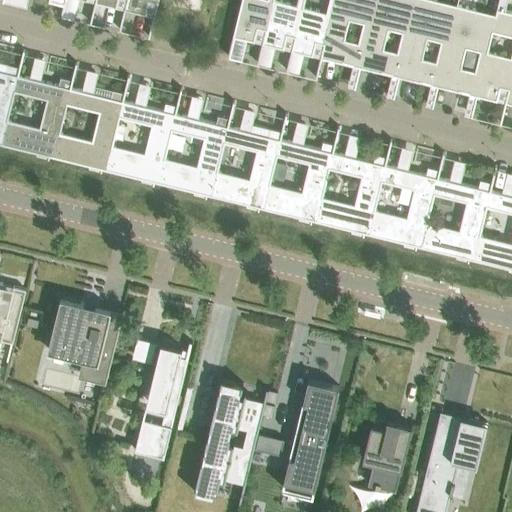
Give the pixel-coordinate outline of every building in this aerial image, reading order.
[(158,1),(158,0),(126,0),(124,8),(126,8),(146,13),(148,0),(155,0),(157,0),(158,1)] [(273,0),(241,0),(233,34),(235,35),(254,40),(258,25),(266,27),(273,0)] [(303,5),(304,0),(299,0),(298,4),(283,0),(273,0),(266,27),(262,42),(264,42),(284,47),(287,32),(295,34),(296,34),(303,5)] [(316,39),(324,41),(325,42),(335,0),(330,0),(327,11),(303,5),(296,34),(295,34),(291,49),(293,49),(313,54),(316,39)] [(360,65),(360,66),(376,0),(335,0),(325,42),(324,41),(321,56),(322,56),(360,65)] [(376,0),(360,66),(361,66),(398,75),(399,75),(417,0),(376,0)] [(417,0),(399,75),(400,75),(415,79),(437,84),(438,85),(458,4),(443,0),(417,0)] [(496,13),(492,29),(511,33),(511,54),(488,49),(477,94),(497,99),(501,85),(509,87),(511,75),(511,10),(505,9),(507,0),(498,0),(496,13)] [(458,4),(438,85),(439,85),(476,94),(477,94),(488,49),(492,29),(496,13),(458,4)] [(0,141),(2,142),(8,118),(15,89),(18,73),(19,74),(21,66),(19,66),(8,63),(6,71),(0,68),(0,141)] [(42,126),(8,118),(2,142),(37,151),(37,152),(48,155),(48,156),(49,156),(50,154),(54,155),(60,130),(67,102),(71,86),(73,79),(72,78),(61,76),(59,83),(19,74),(18,73),(15,89),(49,97),(42,126)] [(60,130),(54,155),(90,163),(89,165),(101,168),(101,169),(102,169),(103,167),(106,167),(112,143),(119,114),(123,99),(124,99),(126,92),(124,91),(113,88),(111,96),(71,86),(67,102),(101,110),(94,139),(60,130)] [(146,152),(112,143),(106,167),(142,176),(142,178),(153,181),(153,182),(154,182),(155,179),(159,180),(165,156),(172,127),(175,112),(176,112),(178,104),(177,104),(166,101),(164,109),(124,99),(123,99),(119,114),(153,123),(146,152)] [(199,164),(165,156),(159,180),(194,189),(194,191),(206,193),(205,195),(207,195),(207,192),(211,193),(217,169),(224,140),(228,125),(229,125),(231,117),(229,117),(218,114),(216,122),(176,112),(175,112),(172,127),(206,136),(199,164)] [(251,177),(217,169),(211,193),(247,202),(247,203),(258,206),(258,208),(259,208),(260,205),(264,206),(270,182),(277,153),(280,138),(281,138),(283,130),(282,130),(271,127),(269,135),(229,125),(228,125),(224,140),(258,148),(251,177)] [(270,182),(264,206),(299,215),(299,216),(311,219),(310,220),(312,221),(312,218),(316,219),(322,195),(329,166),(333,150),(334,151),(336,143),(334,143),(323,140),(321,148),(281,138),(280,138),(277,153),(311,161),(304,190),(270,182)] [(356,203),(322,195),(316,219),(352,227),(351,229),(363,232),(363,233),(364,233),(365,231),(369,232),(374,207),(381,179),(385,163),(386,163),(388,156),(386,155),(375,153),(373,160),(334,151),(333,150),(329,166),(363,174),(356,203)] [(409,216),(374,207),(369,232),(404,240),(404,242),(415,245),(416,245),(415,246),(416,246),(417,244),(421,244),(427,220),(433,192),(434,192),(438,176),(440,169),(439,168),(428,166),(426,173),(415,171),(386,163),(385,163),(381,179),(416,187),(409,216)] [(460,228),(427,220),(421,244),(457,253),(456,255),(468,258),(468,259),(469,259),(470,256),(473,257),(479,233),(486,205),(490,189),(491,189),(493,181),(491,181),(480,178),(478,186),(438,176),(434,192),(467,200),(460,228)] [(490,189),(486,205),(511,211),(511,241),(479,233),(473,257),(509,266),(509,268),(511,268),(511,194),(491,189),(490,189)] [(0,342),(1,338),(12,340),(7,360),(8,360),(26,288),(0,281),(0,342)] [(96,305),(95,308),(94,311),(82,309),(84,302),(61,296),(52,332),(48,348),(68,353),(68,354),(71,355),(96,360),(92,376),(107,380),(122,315),(110,312),(111,308),(96,305)] [(180,355),(182,347),(182,346),(161,341),(161,342),(154,372),(147,400),(166,405),(162,422),(151,419),(140,445),(163,451),(162,455),(164,456),(193,341),(190,340),(186,356),(180,355)] [(247,390),(245,389),(244,395),(240,394),(241,392),(240,392),(241,388),(242,388),(243,382),(242,381),(241,383),(223,378),(224,377),(222,377),(220,383),(221,383),(220,387),(219,387),(217,398),(217,402),(216,402),(210,426),(211,426),(209,435),(208,435),(205,444),(206,445),(205,449),(204,448),(204,451),(205,451),(202,460),(196,481),(197,481),(196,484),(194,491),(196,491),(196,490),(214,494),(214,496),(216,496),(217,490),(216,489),(217,486),(218,487),(220,476),(224,477),(223,479),(225,480),(226,478),(244,482),(239,502),(241,502),(268,388),(267,388),(264,400),(246,395),(247,390)] [(282,486),(313,494),(340,385),(308,377),(282,486)] [(477,465),(486,425),(487,421),(441,409),(415,511),(445,511),(450,492),(452,492),(455,481),(453,480),(458,460),(459,459),(471,463),(477,465)] [(387,418),(388,419),(386,426),(372,422),(363,458),(373,461),(368,482),(376,483),(375,485),(380,486),(380,485),(396,488),(401,467),(402,468),(412,425),(401,422),(401,420),(392,418),(390,417),(387,417),(387,418)]
